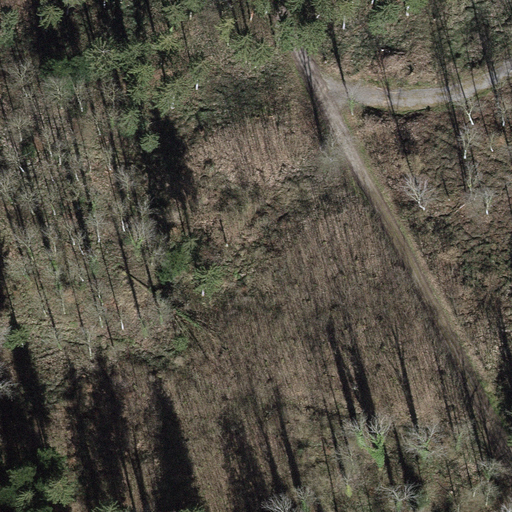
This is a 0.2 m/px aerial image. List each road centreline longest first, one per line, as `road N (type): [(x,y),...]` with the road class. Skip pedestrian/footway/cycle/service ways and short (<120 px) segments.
road 1 (track): [(281,0),(511,464)]
road 2 (track): [(321,86),(404,106),(511,59)]
